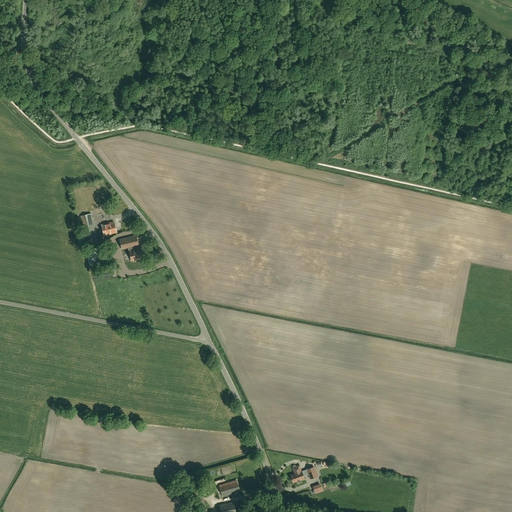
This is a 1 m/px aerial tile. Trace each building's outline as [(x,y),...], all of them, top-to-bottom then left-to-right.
[(87,246),(89,246),(90,249),(94,248),(93,245),(96,244),(89,214),(80,216),(87,246)] [(104,235),(116,232),(114,222),(101,225),(104,235)] [(131,257),(131,261),(143,258),(141,248),(137,249),(136,246),(138,245),(136,235),(119,239),(122,249),(129,247),(130,250),(129,250),(130,254),(131,257)] [(294,473),(301,471),(299,465),(296,466),(295,465),(293,466),(293,467),(292,467),(294,473)] [(302,471),(301,471),(294,473),(290,475),(293,482),(304,478),(303,475),(308,473),(310,478),(317,476),(314,466),(307,469),(307,470),(302,472),(302,471)] [(228,489),(230,494),(240,491),(236,480),(219,485),(221,491),(228,489)] [(220,511),(207,511),(199,487),(191,490),(198,511),(236,511),(234,502),(219,505),(220,511)]
